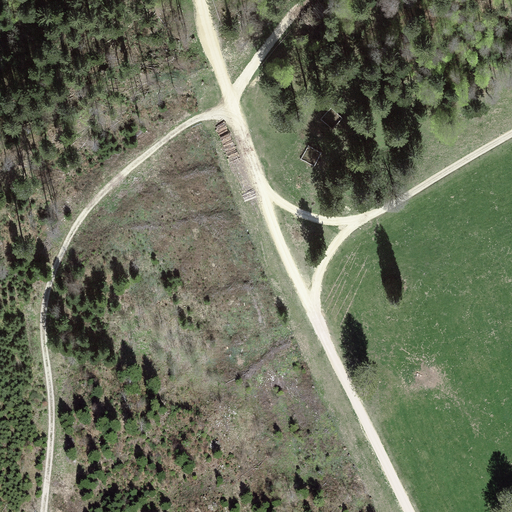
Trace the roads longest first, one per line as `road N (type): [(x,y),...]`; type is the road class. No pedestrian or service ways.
road 1 (track): [(410,511),(317,327),(259,184),(202,0)]
road 2 (track): [(232,105),(190,121),(93,201),(54,265),(44,310),(52,403),(42,511)]
road 3 (track): [(317,327),(322,264),(356,222),(511,134)]
road 4 (track): [(306,0),(229,95)]
